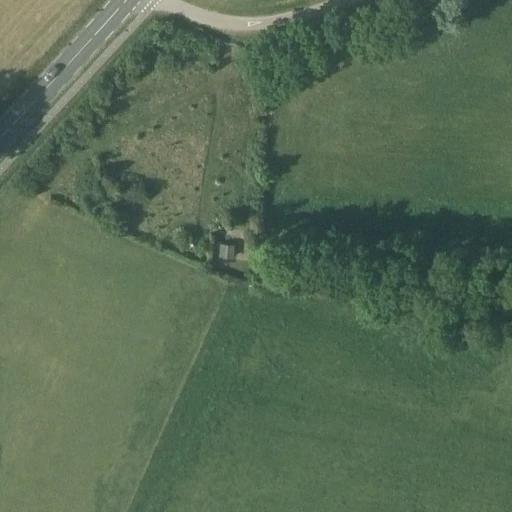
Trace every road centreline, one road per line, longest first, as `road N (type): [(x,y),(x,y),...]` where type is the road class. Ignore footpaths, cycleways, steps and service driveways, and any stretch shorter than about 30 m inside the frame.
road 1 (unclassified): [(339,0),(243,26),(201,21),(150,0)]
road 2 (primary): [(0,145),(132,0)]
